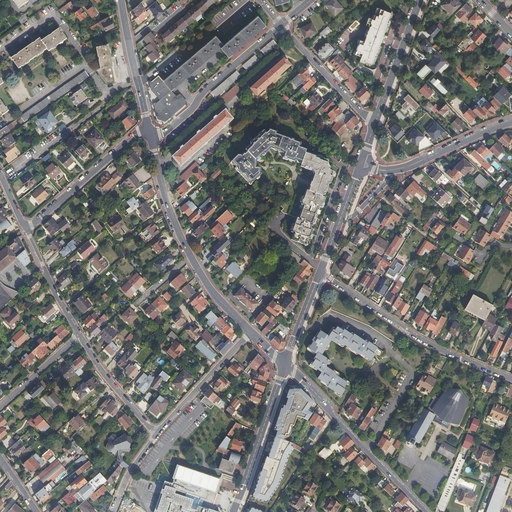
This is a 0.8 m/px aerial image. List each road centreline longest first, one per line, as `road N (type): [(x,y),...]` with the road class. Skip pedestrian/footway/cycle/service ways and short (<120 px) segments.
road 1 (residential): [(319,274),(433,345),(511,378)]
road 2 (tertiary): [(249,331),(189,257),(151,140)]
road 3 (tertiary): [(427,511),(285,364)]
road 4 (residential): [(151,140),(280,25)]
road 5 (unclassified): [(511,121),(405,166),(360,164)]
road 6 (residential): [(25,229),(148,130)]
road 7 (tertiary): [(285,364),(233,511)]
road 8 (residential): [(249,331),(156,433)]
road 9 (residential): [(375,121),(280,25)]
road 10 (tertiary): [(148,130),(120,0)]
road 11 (tertiary): [(375,121),(420,0)]
road 12 (unclassified): [(156,433),(79,336)]
